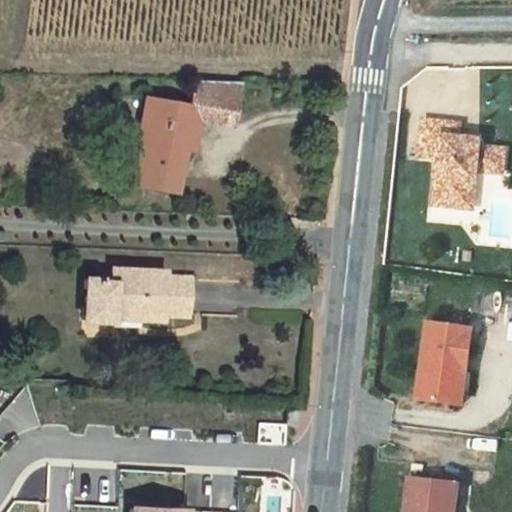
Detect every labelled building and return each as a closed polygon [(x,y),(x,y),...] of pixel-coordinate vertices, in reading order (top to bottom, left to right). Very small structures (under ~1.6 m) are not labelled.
[(191,210),(196,164),(198,140),(210,141),(211,132),(246,136),(250,99),(203,98),(199,121),(155,117),(145,205),(191,210)] [(477,151),(455,149),(457,135),(421,131),(417,167),(434,168),(429,216),(458,219),(461,190),(472,191),(473,182),(499,185),(502,161),(476,158),(477,151)] [(208,165),(210,141),(198,140),(196,164),(208,165)] [(488,243),(511,244),(511,187),(491,187),(488,243)] [(461,190),(458,219),(469,220),(472,191),(461,190)] [(96,296),(97,338),(124,337),(125,328),(155,327),(155,338),(176,338),(176,334),(174,292),(174,286),(123,286),(123,301),(114,301),(114,296),(96,296)] [(174,292),(176,334),(203,333),(202,291),(174,292)] [(426,330),(415,407),(460,413),(470,336),(426,330)] [(297,420),(296,435),(308,436),(310,421),(297,420)] [(408,486),(404,511),(454,511),(457,491),(408,486)]
